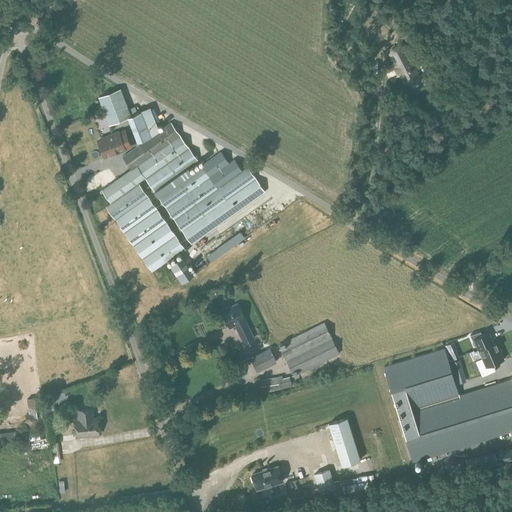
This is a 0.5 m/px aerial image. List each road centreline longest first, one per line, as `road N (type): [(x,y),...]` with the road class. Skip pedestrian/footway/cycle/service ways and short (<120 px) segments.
road 1 (unclassified): [(511,321),(42,34),(17,34)]
road 2 (unclassified): [(196,511),(17,34)]
road 3 (unknown): [(194,505),(211,480),(256,453),(326,457)]
